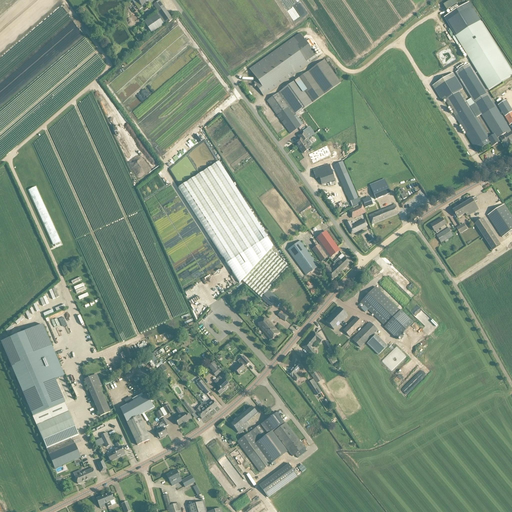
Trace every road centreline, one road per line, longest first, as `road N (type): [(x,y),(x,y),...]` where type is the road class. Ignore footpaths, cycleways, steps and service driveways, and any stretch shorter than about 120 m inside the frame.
road 1 (tertiary): [(47,511),(170,450),(227,409),(364,262)]
road 2 (unclassified): [(364,262),(172,0)]
road 3 (unclassified): [(511,386),(411,223)]
